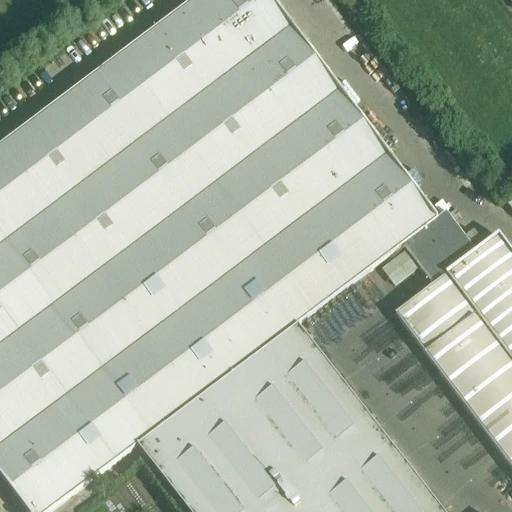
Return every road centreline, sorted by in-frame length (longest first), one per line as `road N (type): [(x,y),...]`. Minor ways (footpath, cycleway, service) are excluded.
road 1 (unknown): [(0,127),(169,0)]
road 2 (unknown): [(302,0),(416,155)]
